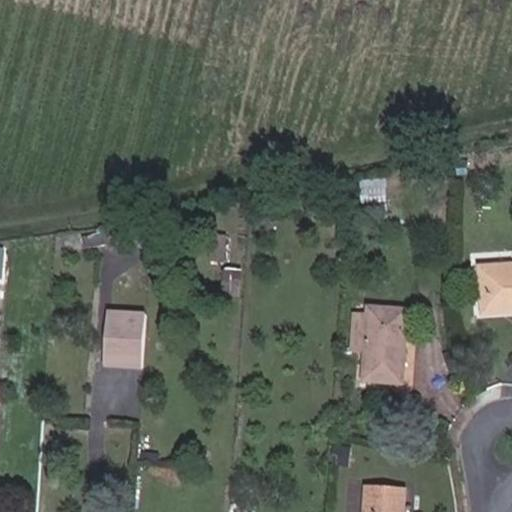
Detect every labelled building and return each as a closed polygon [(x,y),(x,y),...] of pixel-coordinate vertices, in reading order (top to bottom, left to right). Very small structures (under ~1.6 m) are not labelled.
[(364,210),(390,210),(391,178),(364,177),(364,210)] [(235,232),(218,231),(215,258),(232,260),(235,232)] [(511,296),(511,255),(479,253),(476,294),(511,296)] [(246,265),(231,264),(229,290),(243,291),(246,265)] [(475,301),(511,303),(511,296),(476,294),(475,301)] [(151,356),(154,304),(114,300),(109,352),(151,356)] [(409,310),(371,307),(370,312),(367,354),(365,380),(403,383),(409,310)] [(367,354),(370,312),(354,311),(350,352),(367,354)] [(405,511),(406,480),(373,478),(370,511),(405,511)]
